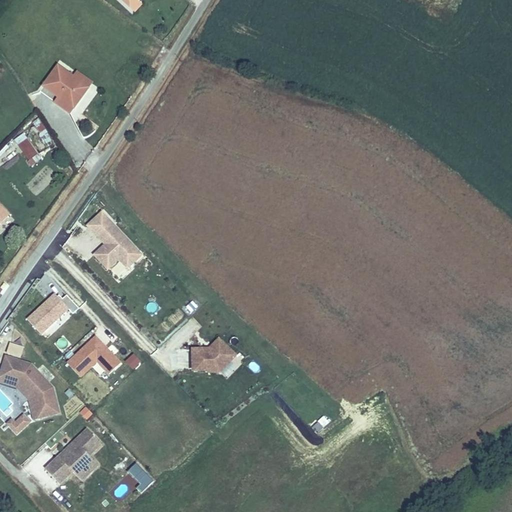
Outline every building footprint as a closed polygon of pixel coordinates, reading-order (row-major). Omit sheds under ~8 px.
[(123,0),(135,11),(142,3),(138,0),(123,0)] [(74,107),(89,88),(75,78),(59,66),(44,85),(60,97),(74,107)] [(93,83),(79,73),(75,78),(89,88),(93,83)] [(74,107),(60,97),(57,102),(70,112),(74,107)] [(39,117),(30,123),(37,132),(45,126),(39,117)] [(46,128),(39,132),(46,145),(53,141),(46,128)] [(30,166),(42,159),(29,138),(17,145),(30,166)] [(0,223),(13,210),(0,198),(0,223)] [(104,210),(86,227),(100,241),(118,224),(104,210)] [(126,233),(118,224),(100,241),(109,250),(126,233)] [(126,233),(109,250),(96,263),(113,281),(122,272),(136,287),(158,265),(126,233)] [(41,334),(70,309),(55,292),(26,317),(41,334)] [(184,304),(185,312),(198,309),(196,302),(184,304)] [(241,351),(223,334),(215,342),(217,344),(213,347),(211,345),(190,345),(190,371),(221,372),(241,351)] [(118,359),(125,352),(110,336),(102,343),(95,335),(62,368),(81,387),(114,354),(118,359)] [(134,368),(142,360),(134,352),(126,361),(134,368)] [(0,379),(18,385),(33,399),(39,419),(59,413),(52,388),(29,366),(5,359),(0,376),(0,379)] [(232,362),(223,370),(227,374),(236,366),(232,362)] [(18,385),(0,379),(0,383),(16,388),(30,402),(35,420),(39,419),(33,399),(18,385)] [(159,387),(132,414),(146,427),(162,411),(176,425),(186,414),(159,387)] [(86,405),(79,412),(87,419),(93,413),(86,405)] [(24,411),(8,425),(17,435),(33,420),(24,411)] [(79,443),(64,459),(62,457),(49,470),(63,483),(76,471),(79,474),(95,458),(91,454),(103,442),(89,428),(77,440),(79,443)] [(101,463),(95,458),(79,474),(85,480),(101,463)] [(144,491),(155,479),(136,462),(125,473),(144,491)]
